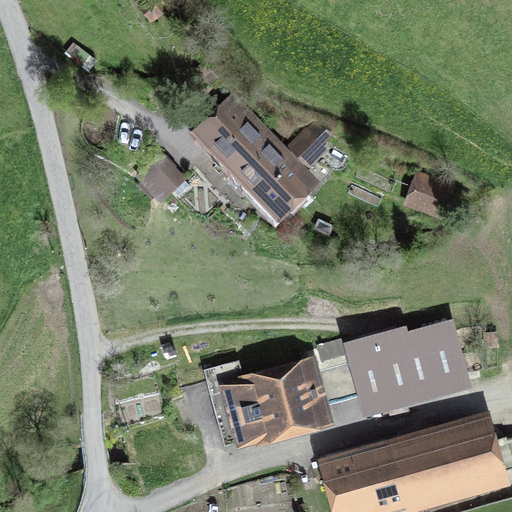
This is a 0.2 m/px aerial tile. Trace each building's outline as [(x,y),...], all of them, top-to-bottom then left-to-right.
[(171,1),(170,0),(148,0),(142,5),(152,17),(171,1)] [(214,52),(198,67),(221,93),(224,96),(238,81),(214,52)] [(270,213),(277,212),(309,182),(232,101),(231,102),(224,96),(221,93),(216,97),(205,84),(183,105),(234,159),(227,166),(237,176),(244,169),(256,182),(252,187),(251,194),(270,213)] [(298,128),(275,114),(269,123),(293,137),(298,128)] [(307,131),(293,144),(310,162),(324,149),(307,131)] [(164,156),(144,174),(165,196),(184,178),(164,156)] [(420,177),(411,201),(439,211),(448,187),(420,177)] [(357,370),(366,404),(416,390),(415,385),(462,372),(451,331),(403,344),(402,337),(352,351),(352,348),(344,350),(350,372),(357,370)] [(486,334),(486,344),(495,344),(495,333),(486,334)] [(341,339),(319,345),(323,359),(345,354),(341,339)] [(317,418),(303,368),(245,384),(239,359),(204,369),(212,397),(228,392),(241,438),(317,418)] [(484,424),(330,466),(342,511),(356,511),(408,498),(411,507),(500,482),(484,424)]
